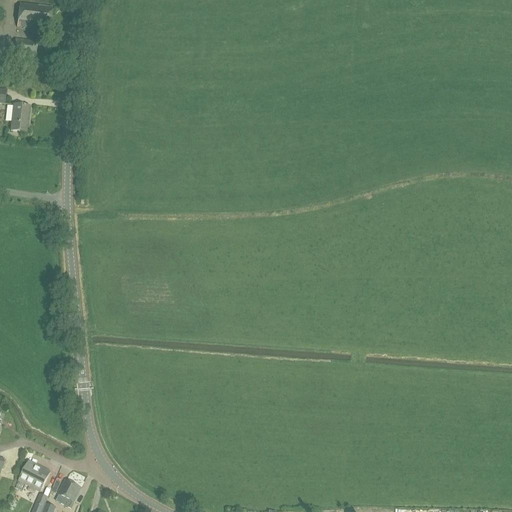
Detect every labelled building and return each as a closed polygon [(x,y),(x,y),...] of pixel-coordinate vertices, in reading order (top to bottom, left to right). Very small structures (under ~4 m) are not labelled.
[(49,30),(52,8),(38,6),(20,4),(17,27),(35,30),(35,29),(49,30)] [(35,60),(37,42),(16,39),(13,57),(35,60)] [(26,133),(29,107),(14,105),(11,131),(26,133)] [(29,462),(23,474),(18,482),(40,493),(50,473),(29,462)] [(70,510),(81,489),(65,481),(58,495),(60,496),(57,500),(60,501),(59,504),(70,510)] [(52,493),(55,484),(50,482),(47,492),(52,493)] [(42,511),(48,498),(40,495),(34,510),(32,511),(42,511)]
